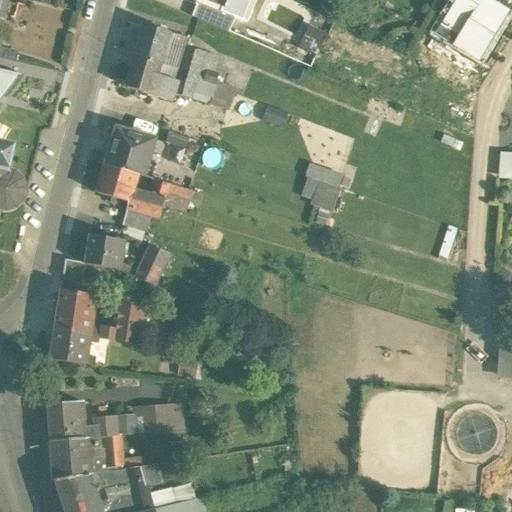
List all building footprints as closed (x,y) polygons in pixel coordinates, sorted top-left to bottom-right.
[(188,0),(197,3),(219,12),(220,11),(224,0),(188,0)] [(224,0),(220,11),(234,16),(247,22),(255,0),(224,0)] [(455,0),(441,25),(458,35),(453,43),(479,58),(507,11),(501,7),(504,0),(455,0)] [(219,12),(197,3),(192,16),(227,31),(234,16),(220,11),(219,12)] [(324,32),(312,26),(305,40),(301,48),(313,54),(324,32)] [(169,35),(145,27),(136,58),(162,66),(163,61),(166,53),(163,52),(169,35)] [(0,45),(0,58),(16,62),(19,50),(0,45)] [(202,53),(188,49),(181,71),(180,74),(195,78),(202,53)] [(195,78),(194,80),(217,88),(222,75),(216,72),(219,58),(202,53),(195,78)] [(162,66),(136,58),(126,89),(150,96),(156,78),(158,78),(160,71),(162,66)] [(166,73),(160,71),(158,78),(156,78),(150,96),(173,103),(175,96),(174,96),(180,74),(181,71),(168,68),(166,73)] [(0,101),(20,75),(0,69),(0,101)] [(195,78),(180,74),(174,96),(175,96),(189,100),(190,97),(194,80),(195,78)] [(194,80),(190,97),(226,108),(231,94),(217,88),(194,80)] [(289,114),(269,108),(264,122),(285,129),(289,114)] [(129,133),(116,129),(111,143),(109,152),(105,165),(137,174),(143,176),(150,155),(154,140),(140,136),(141,135),(129,131),(129,133)] [(167,142),(188,148),(191,139),(170,132),(167,142)] [(105,142),(102,150),(109,152),(111,143),(105,142)] [(0,238),(1,235),(0,234),(0,212),(7,213),(14,210),(20,205),(24,198),(24,190),(21,183),(16,177),(8,174),(14,151),(0,148),(0,238)] [(511,179),(511,152),(500,152),(499,178),(511,179)] [(158,157),(150,155),(143,176),(152,179),(158,157)] [(137,174),(105,165),(97,193),(106,196),(105,201),(118,205),(119,200),(127,202),(128,203),(132,190),(137,174)] [(318,182),(339,189),(343,175),(309,165),(304,178),(318,182)] [(189,190),(156,180),(151,194),(165,199),(163,205),(172,208),(176,206),(184,209),(189,190)] [(339,189),(318,182),(311,205),(336,213),(343,190),(339,189)] [(151,196),(132,190),(128,203),(127,202),(126,209),(149,215),(159,218),(163,205),(165,199),(151,194),(151,196)] [(149,215),(126,209),(122,225),(144,232),(149,215)] [(123,241),(89,235),(84,263),(84,264),(90,265),(118,270),(123,241)] [(168,254),(150,245),(135,278),(154,286),(168,254)] [(84,263),(65,259),(62,275),(64,276),(75,277),(90,266),(90,265),(84,264),(84,263)] [(118,270),(90,265),(90,266),(75,277),(64,276),(63,277),(106,284),(106,282),(118,271),(118,270)] [(509,291),(511,286),(511,274),(503,268),(494,280),(509,291)] [(94,296),(60,290),(53,330),(88,336),(90,323),(94,296)] [(141,311),(119,307),(115,330),(113,341),(135,345),(137,333),(141,311)] [(154,313),(141,311),(137,333),(150,335),(154,333),(157,317),(154,313)] [(101,326),(90,323),(88,336),(99,338),(101,327),(101,326)] [(115,330),(101,327),(99,338),(113,341),(115,330)] [(88,336),(53,330),(49,359),(83,364),(88,336)] [(75,404),(47,406),(50,442),(78,439),(77,430),(75,404)] [(95,428),(77,430),(78,439),(85,439),(104,437),(119,436),(118,421),(95,423),(95,428)] [(119,436),(104,437),(107,468),(121,467),(119,436)] [(78,439),(50,442),(54,481),(88,476),(85,439),(78,439)] [(156,466),(125,471),(129,488),(145,486),(160,484),(158,479),(156,466)] [(88,476),(54,481),(64,511),(100,511),(94,492),(88,476)] [(193,483),(158,491),(162,509),(197,500),(193,483)] [(145,486),(129,488),(131,496),(146,492),(145,486)] [(131,496),(107,501),(103,490),(94,492),(100,511),(148,511),(153,511),(146,492),(131,496)] [(153,511),(148,511),(203,511),(200,500),(197,500),(162,509),(153,511)]
